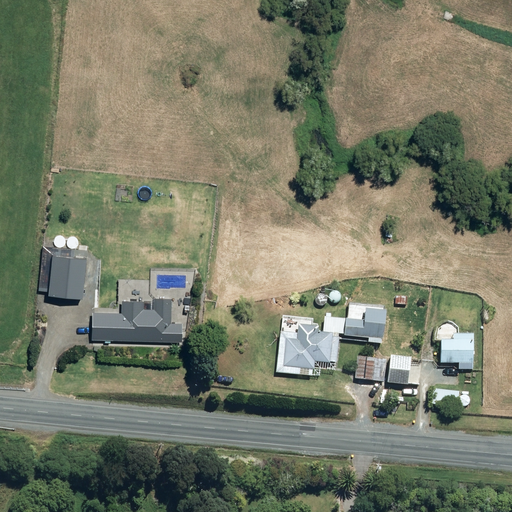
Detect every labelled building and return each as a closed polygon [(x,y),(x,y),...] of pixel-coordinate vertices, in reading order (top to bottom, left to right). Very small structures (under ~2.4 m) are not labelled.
[(88,253),(51,251),(48,293),(85,296),(88,253)] [(143,308),(143,298),(117,298),(117,312),(94,312),(93,339),(183,340),(184,320),(171,320),(171,299),(150,298),(150,309),(143,308)] [(284,315),(283,330),(278,372),(315,376),(317,363),(339,365),(341,340),(382,344),(386,307),(348,303),(346,319),(326,317),(325,332),(319,332),(320,324),(314,323),(315,318),(284,315)] [(461,326),(441,326),(441,363),(459,363),(459,369),(474,369),(474,335),(461,335),(461,326)] [(358,359),(355,379),(410,385),(413,356),(392,353),(391,363),(358,359)] [(461,389),(433,387),(432,407),(460,408),(461,389)]
